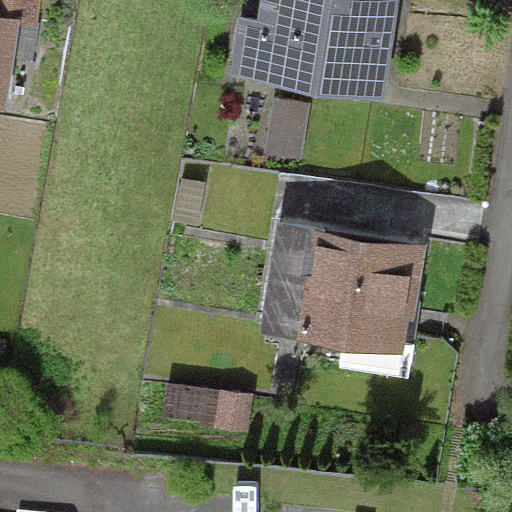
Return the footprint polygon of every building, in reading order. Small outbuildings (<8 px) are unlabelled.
[(28,23),(30,0),(0,0),(0,63),(7,20),(28,23)] [(370,87),(383,0),(267,0),(264,23),(236,19),(229,66),(370,87)] [(271,126),(266,152),(292,156),(296,130),(271,126)] [(337,366),(404,377),(415,300),(406,299),(413,254),(320,240),(322,230),(280,224),(265,321),(342,334),(337,366)] [(206,392),(201,423),(240,430),(245,399),(206,392)]
